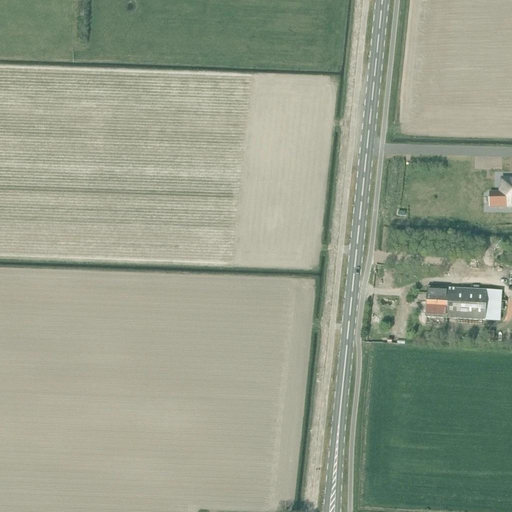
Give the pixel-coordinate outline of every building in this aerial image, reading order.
[(500,193),(490,193),(490,207),(511,206),(511,178),(501,179),(502,188),(500,188),(500,193)] [(427,287),(425,318),(445,319),(447,288),(427,287)] [(447,288),(445,319),(501,322),(502,311),(503,311),(504,304),(502,304),(502,291),(447,288)] [(385,304),(399,306),(399,300),(375,297),(374,305),(385,306),(385,304)] [(396,325),(399,306),(385,304),(385,306),(384,313),(388,314),(387,324),(396,325)] [(385,306),(374,305),(373,305),(373,307),(371,307),(370,312),(372,312),(371,323),(385,324),(385,326),(387,326),(387,324),(388,314),(384,313),(385,306)]
